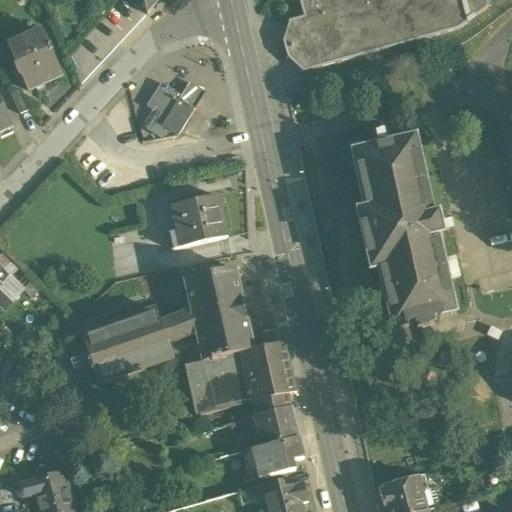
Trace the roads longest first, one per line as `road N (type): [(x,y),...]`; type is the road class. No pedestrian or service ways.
road 1 (secondary): [(344,511),(231,1)]
road 2 (residential): [(231,1),(162,27),(0,206)]
